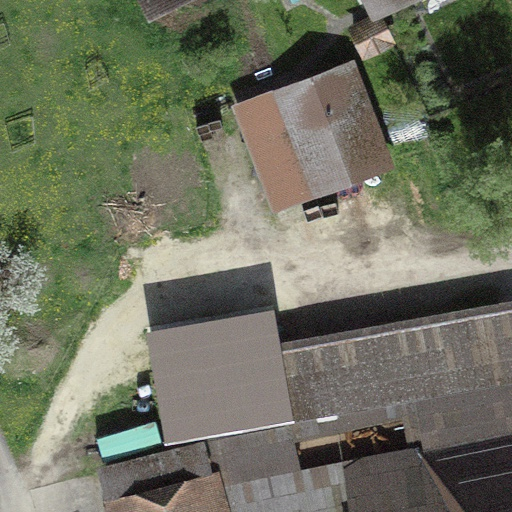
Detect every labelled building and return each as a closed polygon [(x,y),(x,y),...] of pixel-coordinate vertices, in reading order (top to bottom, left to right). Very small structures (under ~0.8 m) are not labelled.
[(137,0),(149,23),(196,0),(137,0)] [(363,0),(372,18),(410,0),(363,0)] [(348,70),(238,111),(276,212),(386,170),(348,70)] [(511,308),(277,351),(290,421),(511,379),(511,308)] [(165,443),(290,421),(277,351),(270,310),(145,333),(165,443)] [(441,511),(437,491),(433,470),(511,451),(511,379),(290,421),(290,426),(201,443),(202,444),(218,511),(441,511)] [(218,511),(202,444),(105,471),(115,511),(218,511)] [(511,511),(511,475),(437,491),(441,511),(511,511)]
